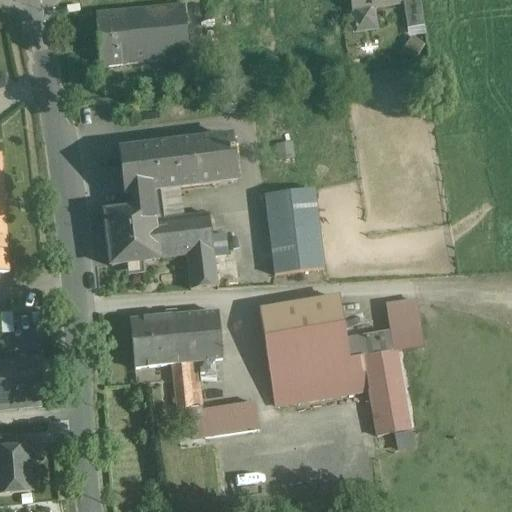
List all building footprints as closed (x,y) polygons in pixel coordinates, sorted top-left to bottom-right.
[(397,0),(349,0),(355,33),(375,29),(372,7),(398,3),(397,0)] [(418,0),(407,0),(402,1),(407,29),(423,26),(418,0)] [(182,10),(142,13),(144,45),(137,45),(139,67),(187,63),(182,10)] [(142,13),(95,17),(99,70),(139,67),(137,45),(144,45),(142,13)] [(231,138),(124,152),(129,197),(131,196),(133,210),(150,208),(152,221),(162,219),(159,193),(237,183),(231,138)] [(314,190),(263,195),(273,276),(323,270),(314,190)] [(133,210),(103,214),(110,267),(157,261),(156,259),(152,221),(150,208),(133,210)] [(208,215),(183,217),(188,256),(186,256),(189,289),(216,286),(208,215)] [(162,219),(152,221),(156,259),(186,256),(188,256),(183,217),(162,219)] [(5,234),(0,234),(0,274),(8,273),(5,234)] [(338,299),(259,312),(271,386),(350,373),(348,360),(345,340),(338,299)] [(415,302),(387,306),(392,333),(420,328),(415,302)] [(217,314),(165,318),(170,366),(189,364),(197,363),(222,360),(217,314)] [(165,318),(130,321),(135,370),(170,366),(165,318)] [(392,333),(345,340),(348,360),(363,358),(369,390),(368,390),(377,437),(410,431),(410,430),(397,354),(424,349),(420,328),(392,333)] [(41,357),(3,360),(7,409),(45,406),(41,357)] [(350,373),(271,386),(275,406),(368,390),(369,390),(363,358),(348,360),(350,373)] [(197,363),(189,364),(194,408),(202,407),(197,363)] [(189,364),(171,366),(176,410),(194,408),(189,364)] [(251,405),(199,413),(203,439),(255,431),(251,405)] [(10,435),(0,436),(0,450),(12,449),(10,435)] [(12,449),(0,450),(0,494),(31,492),(27,448),(12,449)]
